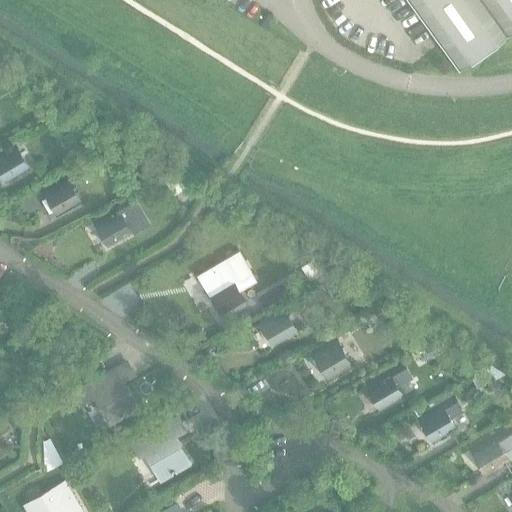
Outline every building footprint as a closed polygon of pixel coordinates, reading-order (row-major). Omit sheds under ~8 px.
[(511,0),(408,0),(443,48),(457,69),(511,29),(511,0)] [(0,151),(0,173),(5,182),(27,169),(13,144),(0,151)] [(43,190),(57,215),(80,202),(65,177),(43,190)] [(137,195),(94,220),(109,246),(132,233),(124,219),(144,208),(137,195)] [(206,288),(221,314),(244,301),(229,275),(206,288)] [(259,320),(274,345),(296,332),(281,306),(259,320)] [(312,352),(327,378),(349,365),(334,339),(312,352)] [(108,423),(136,406),(121,380),(132,374),(125,362),(80,388),(86,400),(93,397),(108,423)] [(364,384),(379,410),(402,397),(395,384),(410,375),(402,362),(364,384)] [(418,417),(432,442),(454,429),(447,416),(460,409),(453,397),(418,417)] [(160,478),(187,463),(171,436),(183,429),(176,418),(131,444),(138,456),(144,452),(160,478)] [(502,452),(511,446),(511,431),(495,441),(492,436),(470,449),(485,474),(507,461),(502,452)] [(48,437),(42,440),(43,462),(58,455),(48,437)] [(305,492),(312,503),(327,493),(321,482),(305,492)] [(78,511),(62,483),(24,505),(28,511),(78,511)] [(323,511),(350,511),(344,500),(323,511)]
